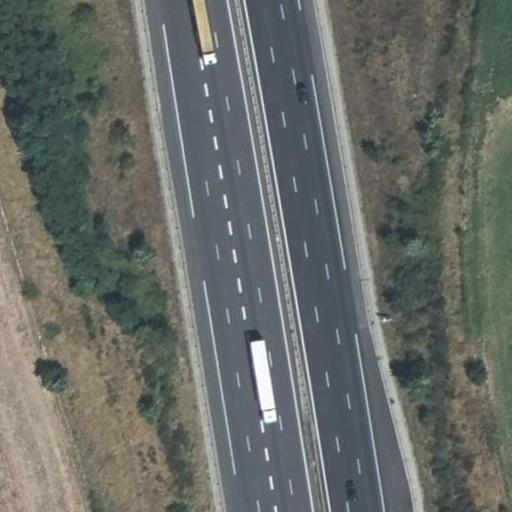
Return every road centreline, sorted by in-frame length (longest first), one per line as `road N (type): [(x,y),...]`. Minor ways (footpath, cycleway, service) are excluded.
road 1 (motorway): [(356,511),(270,0)]
road 2 (motorway): [(195,0),(277,511)]
road 3 (track): [(127,511),(0,121)]
